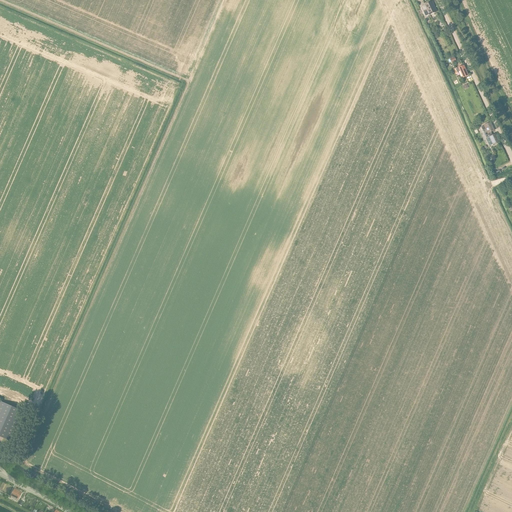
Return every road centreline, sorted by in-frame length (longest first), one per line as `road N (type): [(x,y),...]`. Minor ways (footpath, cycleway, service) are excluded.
road 1 (track): [(113,511),(20,462),(188,80),(0,0)]
road 2 (track): [(407,0),(511,232)]
road 3 (track): [(0,7),(180,85)]
road 4 (unclassified): [(511,160),(438,0)]
